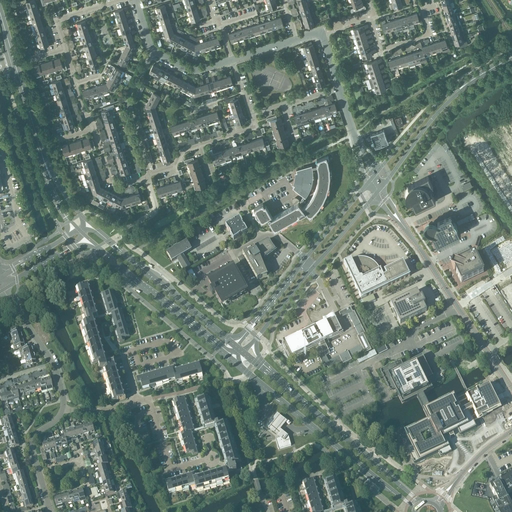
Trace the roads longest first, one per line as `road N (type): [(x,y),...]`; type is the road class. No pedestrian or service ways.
road 1 (tertiary): [(233,359),(415,509)]
road 2 (tertiary): [(421,503),(260,367)]
road 3 (tertiary): [(83,234),(233,359)]
road 4 (tertiary): [(235,346),(89,224)]
road 5 (tertiary): [(43,160),(0,12)]
road 6 (residential): [(231,60),(192,71),(156,53),(135,0)]
road 7 (tertiary): [(381,187),(469,81)]
road 8 (tertiary): [(469,81),(437,103),(374,175)]
road 9 (residential): [(136,401),(148,398),(170,470),(211,458)]
road 10 (residential): [(369,16),(382,49),(424,36),(413,0)]
